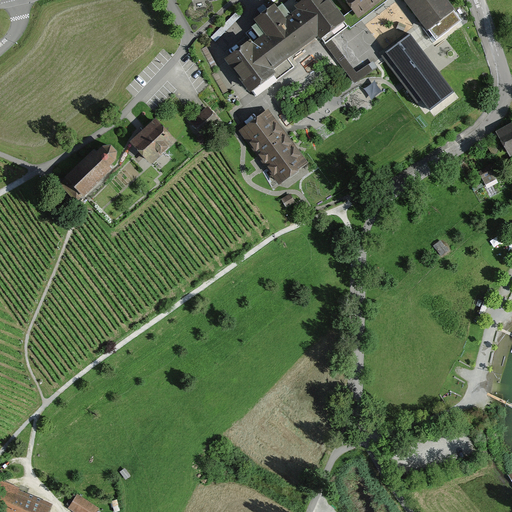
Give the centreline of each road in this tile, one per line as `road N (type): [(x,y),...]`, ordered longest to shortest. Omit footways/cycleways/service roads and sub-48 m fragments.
road 1 (unclassified): [(409,511),(377,464),(355,405),(360,251),(390,193),(496,113),(501,68),(479,0)]
road 2 (residential): [(169,0),(188,41),(181,53),(124,114),(39,170)]
road 3 (track): [(311,511),(336,453),(472,398)]
